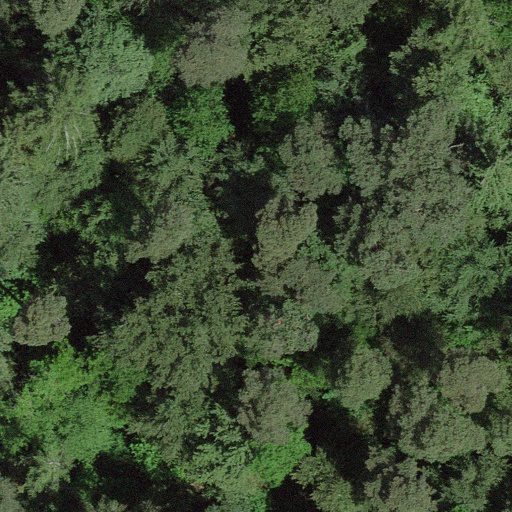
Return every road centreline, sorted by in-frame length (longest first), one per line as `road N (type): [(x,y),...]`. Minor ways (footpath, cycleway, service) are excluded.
road 1 (track): [(511,469),(446,482),(0,436)]
road 2 (track): [(511,151),(429,127),(257,0)]
